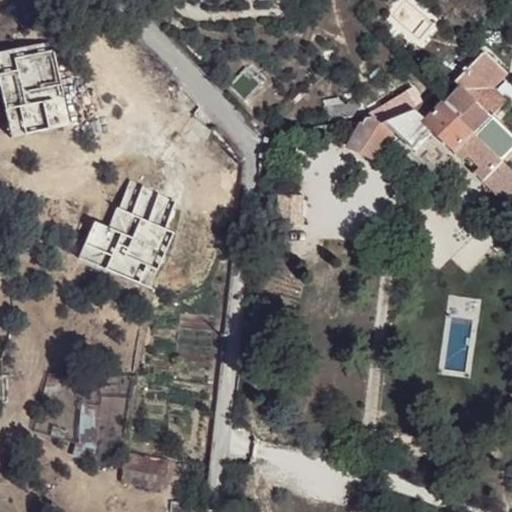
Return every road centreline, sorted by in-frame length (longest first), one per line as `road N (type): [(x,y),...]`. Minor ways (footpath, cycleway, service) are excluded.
road 1 (unclassified): [(119,0),(244,141),(253,165),(211,511)]
road 2 (unknown): [(244,141),(340,153),(366,189)]
